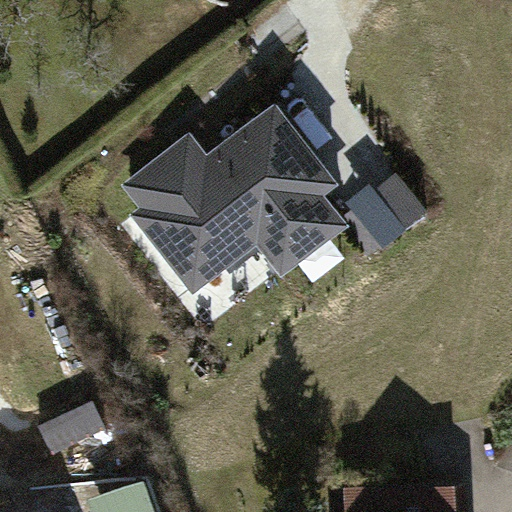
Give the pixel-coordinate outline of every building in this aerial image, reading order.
[(176,197),(167,205),(217,266),(274,220),(304,257),(366,206),(346,183),(365,167),(294,80),(225,136),(205,112),(146,160),(176,197)] [(255,290),(285,268),(266,242),(236,264),(255,290)] [(0,385),(25,372),(0,328),(0,385)] [(360,511),(480,511),(480,482),(360,485),(360,511)] [(32,511),(59,511),(56,503),(32,511)]
